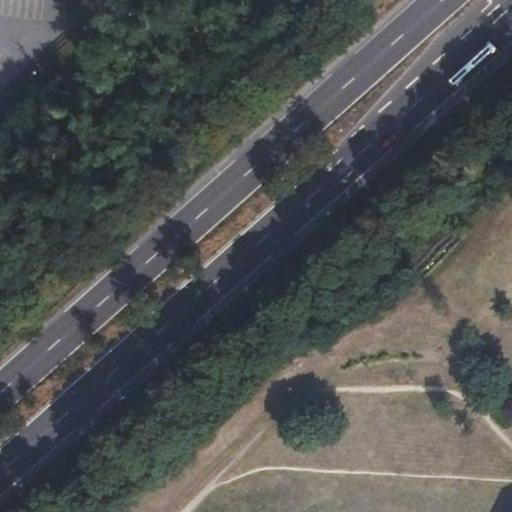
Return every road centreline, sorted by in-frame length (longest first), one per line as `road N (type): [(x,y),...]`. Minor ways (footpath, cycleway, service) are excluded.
road 1 (primary): [(0,476),(511,23)]
road 2 (primary): [(440,0),(0,393)]
